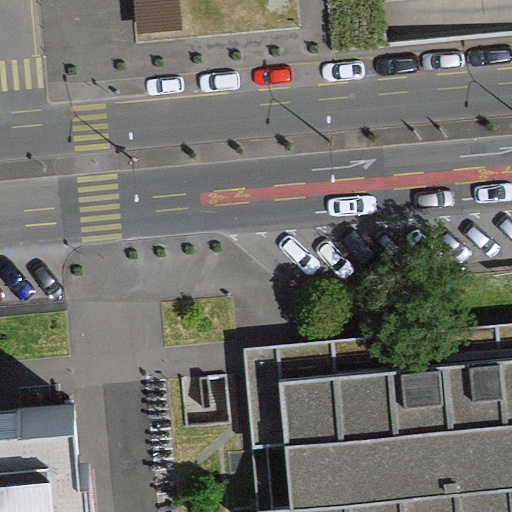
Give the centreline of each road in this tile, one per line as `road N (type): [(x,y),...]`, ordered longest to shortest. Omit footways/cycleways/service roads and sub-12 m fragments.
road 1 (secondary): [(511,83),(0,137)]
road 2 (secondary): [(0,216),(511,167)]
